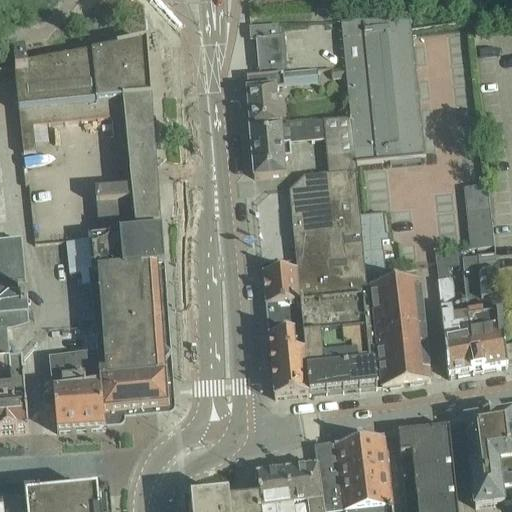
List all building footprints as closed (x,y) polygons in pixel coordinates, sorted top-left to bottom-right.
[(379,165),(425,160),(410,24),(341,23),(346,70),(347,81),(351,121),(356,169),(379,166),(379,165)] [(278,28),(250,30),(251,42),(256,41),(259,73),(287,71),(284,39),(281,39),(280,27),(278,28)] [(157,178),(156,169),(147,44),(26,67),(25,59),(14,61),(15,69),(16,89),(22,154),(36,153),(34,128),(113,122),(117,171),(116,171),(116,172),(125,171),(126,180),(127,191),(95,194),(99,240),(136,236),(136,238),(161,235),(157,184),(157,178)] [(319,70),(289,75),(291,89),(321,84),(319,70)] [(347,81),(346,70),(332,72),(333,82),(347,81)] [(249,131),(278,128),(275,90),(287,89),(286,76),(246,79),(247,92),(246,92),(249,131)] [(356,169),(351,121),(323,124),(323,125),(325,144),(328,177),(304,179),(289,194),(297,272),(300,305),(367,298),(365,277),(377,276),(377,270),(366,271),(360,219),(356,176),(357,176),(356,169)] [(323,125),(309,126),(311,145),(325,144),(323,125)] [(479,180),(479,125),(462,125),(462,172),(477,172),(477,180),(479,180)] [(249,131),(254,181),(285,178),(283,160),(291,160),(291,146),(311,145),(309,126),(278,128),(249,131)] [(0,437),(28,435),(23,373),(22,359),(10,360),(5,318),(28,316),(27,301),(28,301),(28,297),(27,297),(22,244),(8,245),(0,156),(0,437)] [(485,188),(465,190),(471,250),(492,248),(485,188)] [(377,276),(385,275),(382,245),(389,244),(388,237),(385,237),(383,217),(360,219),(366,271),(377,270),(377,276)] [(136,236),(99,240),(89,240),(91,274),(88,274),(97,349),(97,358),(100,377),(116,375),(116,385),(166,378),(157,269),(164,269),(161,235),(136,238),(136,236)] [(476,376),(469,317),(453,320),(452,312),(456,307),(453,285),(450,283),(450,273),(460,272),(459,260),(461,260),(460,255),(435,258),(448,381),(476,376)] [(476,376),(507,371),(507,369),(509,369),(508,365),(507,365),(506,355),(508,355),(507,351),(502,303),(498,274),(497,274),(494,258),(478,260),(483,302),(492,301),(493,305),(494,305),(496,319),(484,320),(484,315),(469,317),(476,376)] [(478,260),(462,262),(466,305),(483,303),(483,302),(478,260)] [(300,305),(297,272),(262,275),(274,402),(309,399),(300,305)] [(396,274),(385,275),(377,276),(365,277),(367,298),(372,297),(379,372),(382,392),(409,387),(398,285),(396,274)] [(419,283),(398,285),(409,387),(430,384),(419,283)] [(367,298),(300,305),(309,399),(311,399),(310,397),(326,396),(326,397),(327,397),(327,396),(375,391),(375,392),(377,392),(375,368),(373,368),(367,298)] [(82,350),(83,359),(50,362),(57,435),(105,432),(104,417),(96,358),(97,358),(97,349),(82,350)] [(100,377),(97,358),(96,358),(104,417),(111,417),(111,416),(160,412),(169,412),(166,378),(116,385),(116,375),(100,377)] [(511,511),(511,415),(465,424),(471,465),(469,466),(475,509),(511,504),(511,511)] [(457,511),(449,431),(448,431),(398,436),(401,457),(412,456),(413,468),(418,467),(419,477),(414,477),(417,511),(457,511)] [(337,468),(317,470),(320,495),(323,511),(358,511),(372,511),(371,511),(391,511),(384,440),(334,449),(337,468)] [(317,470),(287,474),(292,511),(323,511),(320,495),(317,470)] [(292,511),(287,474),(256,478),(256,480),(257,480),(261,511),(292,511)] [(2,506),(3,509),(3,511),(99,511),(98,497),(31,503),(2,506)] [(260,511),(259,500),(229,503),(228,501),(191,504),(191,511),(260,511)]
